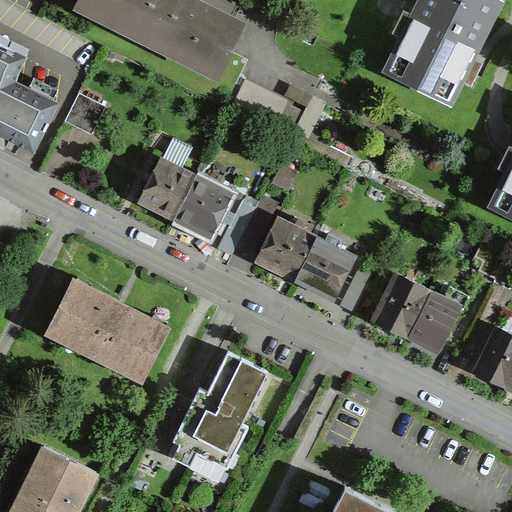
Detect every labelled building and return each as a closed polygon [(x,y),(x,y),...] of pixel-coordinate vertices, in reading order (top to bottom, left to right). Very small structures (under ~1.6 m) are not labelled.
[(244,13),(218,0),(74,0),(216,70),(244,13)] [(497,0),(414,0),(385,61),(452,94),(497,0)] [(0,131),(1,132),(28,79),(14,72),(24,52),(0,39),(0,131)] [(289,99),(245,78),(232,107),(276,127),(289,99)] [(59,94),(28,79),(1,132),(33,147),(59,94)] [(104,105),(78,92),(65,120),(91,132),(104,105)] [(326,99),(312,93),(295,128),(309,135),(326,99)] [(195,169),(158,151),(137,196),(173,214),(195,169)] [(511,158),(493,198),(511,206),(511,158)] [(232,186),(195,169),(173,214),(210,231),(232,186)] [(275,199),(262,193),(255,207),(238,239),(251,246),(275,199)] [(255,207),(242,200),(218,246),(231,253),(238,239),(255,207)] [(296,220),(278,211),(255,257),(294,276),(317,230),(308,225),(310,220),(299,214),(296,220)] [(444,218),(431,212),(427,221),(440,227),(444,218)] [(356,249),(317,230),(294,276),(334,295),(356,249)] [(496,274),(508,248),(484,236),(472,262),(496,274)] [(16,252),(0,244),(0,277),(2,279),(16,252)] [(511,280),(511,249),(508,248),(496,274),(493,280),(509,288),(511,280)] [(375,266),(362,259),(341,303),(354,309),(368,281),(375,266)] [(430,283),(395,266),(371,315),(406,332),(430,283)] [(379,286),(368,281),(354,309),(365,315),(379,286)] [(462,299),(430,283),(406,332),(438,347),(462,299)] [(176,334),(79,286),(52,339),(150,387),(176,334)] [(511,370),(511,326),(494,318),(470,367),(505,384),(511,370)] [(272,376),(229,354),(208,396),(199,392),(171,446),(179,450),(172,463),(190,473),(199,456),(228,471),(247,434),(243,431),(272,376)] [(89,511),(106,479),(51,451),(20,511),(89,511)] [(392,511),(349,490),(337,511),(392,511)]
